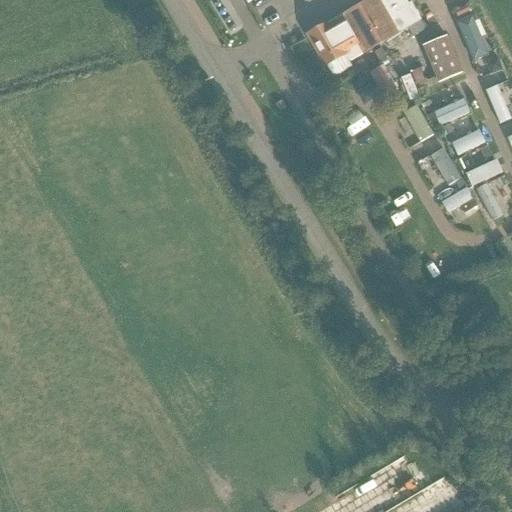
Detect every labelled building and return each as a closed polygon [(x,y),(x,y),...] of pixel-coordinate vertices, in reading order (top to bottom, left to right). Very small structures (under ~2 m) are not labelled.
[(307,35),(325,67),(327,66),(332,74),(333,75),(336,76),(337,76),(339,75),(352,68),(349,62),(398,35),(398,34),(415,25),(400,0),(369,0),(341,16),(341,17),(327,25),(326,25),(307,35)] [(461,75),(445,38),(421,48),(437,86),(461,75)] [(403,92),(422,84),(416,70),(397,78),(403,92)] [(353,79),(357,90),(382,82),(379,71),(353,79)] [(435,129),(466,114),(460,101),(428,116),(435,129)] [(413,110),(387,125),(395,138),(405,132),(413,146),(428,137),(413,110)] [(476,133),(448,146),(453,157),(481,145),(476,133)] [(368,168),(385,159),(379,148),(362,158),(368,168)] [(445,188),(458,177),(437,151),(423,163),(445,188)] [(495,174),(486,155),(459,168),(468,186),(495,174)] [(467,197),(463,190),(436,205),(449,227),(462,219),(456,208),(472,200),(485,223),(501,213),(486,187),(467,197)] [(410,258),(426,247),(413,228),(397,240),(410,258)] [(429,287),(446,276),(433,255),(415,267),(429,287)] [(382,511),(399,504),(386,479),(321,511),(382,511)]
